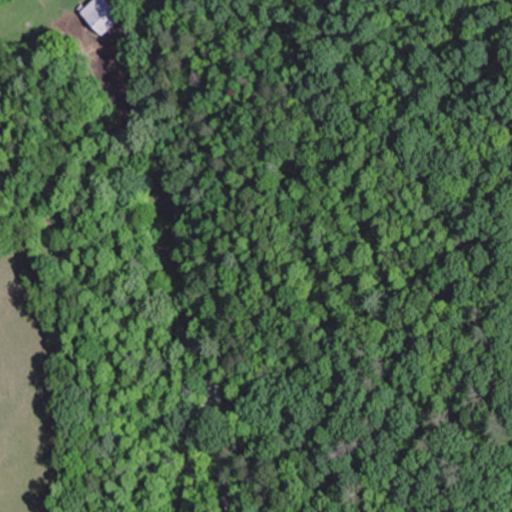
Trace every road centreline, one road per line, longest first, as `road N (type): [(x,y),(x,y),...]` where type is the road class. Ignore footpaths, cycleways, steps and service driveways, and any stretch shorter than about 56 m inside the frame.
road 1 (residential): [(121,0),(136,86),(163,144),(230,511)]
road 2 (residential): [(212,390),(183,511)]
